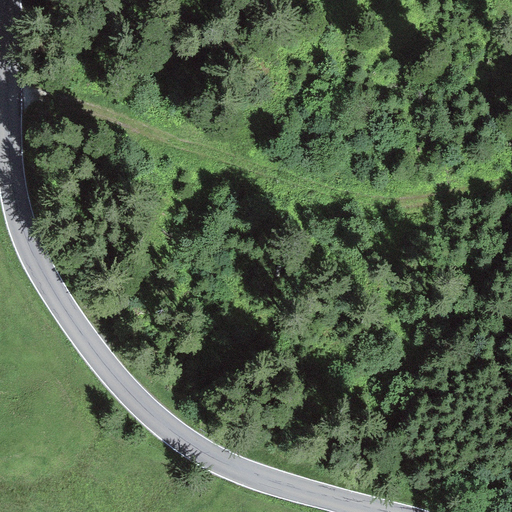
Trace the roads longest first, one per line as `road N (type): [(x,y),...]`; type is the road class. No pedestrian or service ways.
road 1 (tertiary): [(389,511),(217,455),(165,423),(104,367),(42,273),(19,220),(4,0)]
road 2 (track): [(10,82),(372,200),(511,182)]
